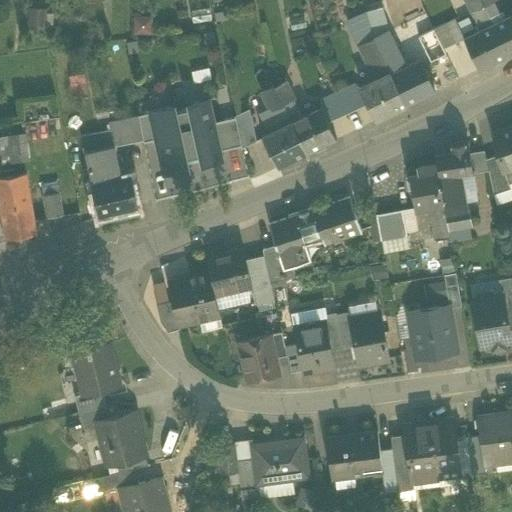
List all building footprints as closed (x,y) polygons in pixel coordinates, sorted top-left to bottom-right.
[(471,12),(484,6),(481,0),(464,0),(470,12),(471,12)] [(494,1),(484,6),(493,23),(502,19),(494,1)] [(480,30),(493,23),(484,6),(471,12),(480,30)] [(47,8),(28,7),(28,25),(46,26),(47,8)] [(210,7),(191,10),(193,23),(212,20),(210,7)] [(511,14),(502,19),(493,23),(508,55),(511,53),(511,14)] [(152,15),(134,15),(134,34),(152,34),(152,15)] [(348,21),(357,39),(367,35),(358,17),(348,21)] [(455,18),(446,23),(456,43),(464,38),(455,18)] [(446,23),(433,29),(443,49),(456,43),(446,23)] [(479,69),(508,55),(493,23),(480,30),(464,38),(479,69)] [(429,56),(443,49),(433,29),(432,27),(418,34),(429,56)] [(396,49),(387,31),(373,38),(364,43),(362,38),(357,41),(368,62),(382,55),(396,49)] [(420,59),(405,67),(396,49),(382,55),(406,105),(435,91),(420,59)] [(377,119),(406,105),(382,55),(368,62),(374,76),(381,78),(361,88),(377,119)] [(209,66),(191,70),(193,83),(212,79),(209,66)] [(275,86),(283,103),(295,97),(287,80),(275,86)] [(71,84),(72,93),(87,91),(86,82),(71,84)] [(354,83),(335,92),(346,113),(365,105),(354,83)] [(261,91),(269,109),(270,110),(283,103),(275,86),(274,85),(261,91)] [(332,120),(346,113),(335,92),(321,99),(332,120)] [(213,121),(208,99),(188,104),(189,109),(176,112),(175,105),(150,110),(150,112),(156,139),(164,173),(189,167),(187,158),(199,155),(201,163),(222,158),(220,151),(213,121)] [(292,121),(283,103),(270,110),(269,109),(264,112),(273,130),(273,131),(292,121)] [(321,107),(292,121),(307,153),(336,139),(321,107)] [(242,146),(242,147),(256,141),(249,108),(235,115),(235,117),(242,146)] [(144,142),(156,139),(150,112),(138,115),(143,140),(144,142)] [(114,144),(114,145),(143,140),(138,115),(109,121),(110,128),(111,128),(114,144)] [(220,151),(242,146),(235,117),(213,121),(220,151)] [(307,153),(292,121),(273,131),(273,130),(262,135),(278,167),(307,153)] [(494,133),(498,145),(500,153),(498,154),(506,179),(508,178),(511,177),(511,126),(494,133)] [(81,135),(85,151),(114,144),(111,128),(110,128),(81,135)] [(26,133),(0,136),(0,137),(2,154),(4,163),(29,160),(26,133)] [(435,151),(437,163),(443,197),(463,194),(459,175),(473,173),(473,172),(470,152),(468,141),(449,144),(450,149),(435,151)] [(85,151),(99,215),(138,206),(131,175),(121,177),(114,145),(114,144),(85,151)] [(473,172),(488,170),(485,158),(484,150),(470,152),(473,172)] [(498,154),(485,158),(488,170),(489,170),(493,193),(510,187),(508,178),(506,179),(498,154)] [(444,204),(443,197),(437,163),(417,166),(418,172),(409,174),(415,206),(415,209),(431,206),(444,204)] [(473,173),(459,175),(463,194),(464,203),(477,200),(473,173)] [(0,178),(0,196),(13,194),(15,209),(18,208),(19,219),(33,217),(26,174),(0,178)] [(510,187),(493,193),(496,205),(511,199),(511,177),(508,178),(510,187)] [(43,194),(47,217),(70,213),(66,190),(43,194)] [(34,219),(33,217),(19,219),(18,208),(15,209),(13,194),(0,196),(0,207),(6,239),(37,234),(34,219)] [(446,213),(449,230),(470,226),(472,226),(469,205),(465,206),(464,203),(463,194),(443,197),(444,204),(446,213)] [(350,196),(313,208),(322,236),(324,244),(362,232),(350,196)] [(431,206),(432,216),(446,213),(444,204),(431,206)] [(415,206),(402,209),(406,232),(419,230),(415,209),(415,206)] [(305,242),(322,236),(313,208),(296,214),(305,242)] [(376,213),(381,239),(407,235),(406,232),(402,209),(376,213)] [(436,239),(450,237),(449,230),(446,213),(432,216),(436,239)] [(311,259),(305,242),(296,214),(269,224),(276,245),(283,268),(292,265),(311,259)] [(381,242),(375,214),(369,215),(374,243),(381,242)] [(470,226),(449,230),(450,237),(451,241),(472,238),(470,226)] [(407,235),(381,239),(384,253),(410,249),(407,235)] [(263,249),(264,255),(270,282),(296,278),(292,265),(283,268),(276,245),(263,249)] [(207,258),(211,272),(216,294),(250,286),(252,286),(246,259),(244,250),(207,258)] [(252,286),(270,282),(264,255),(246,259),(252,286)] [(454,271),(452,257),(439,259),(442,274),(454,271)] [(384,264),(370,266),(373,280),(387,277),(384,264)] [(219,308),(216,294),(211,272),(167,282),(172,301),(177,324),(178,324),(205,318),(220,315),(219,308)] [(449,305),(450,308),(461,305),(456,273),(444,275),(449,305)] [(511,280),(511,277),(498,279),(501,294),(502,294),(509,330),(511,329),(511,280)] [(153,282),(156,304),(169,301),(164,280),(153,282)] [(254,303),(254,304),(258,303),(274,299),(270,282),(252,286),(250,286),(254,300),(250,301),(250,303),(254,303)] [(250,286),(216,294),(219,308),(250,301),(254,300),(250,286)] [(492,345),(493,350),(505,348),(504,343),(511,341),(509,330),(502,294),(501,294),(493,296),(489,293),(478,295),(475,299),(473,299),(481,347),(492,345)] [(276,307),(274,299),(258,303),(259,311),(276,307)] [(172,301),(169,301),(156,304),(161,322),(168,332),(179,328),(178,324),(177,324),(172,301)] [(349,311),(351,318),(377,313),(375,301),(348,306),(349,311)] [(413,336),(416,358),(457,351),(450,308),(449,305),(408,312),(413,336)] [(292,312),(295,326),(325,321),(324,314),(326,314),(325,306),(292,312)] [(349,311),(337,313),(341,338),(341,339),(353,337),(350,318),(351,318),(349,311)] [(329,340),(341,338),(337,313),(337,312),(326,314),(324,314),(325,321),(326,321),(329,340)] [(355,345),(358,365),(389,359),(381,312),(377,313),(351,318),(350,318),(353,337),(355,345)] [(413,336),(408,312),(394,315),(398,338),(413,336)] [(223,325),(220,315),(205,318),(207,329),(223,325)] [(303,370),(303,372),(334,366),(331,350),(329,340),(326,321),(325,321),(295,326),(298,343),(303,370)] [(275,358),(287,355),(285,346),(282,332),(270,334),(275,358)] [(239,341),(248,380),(279,373),(275,358),(270,334),(239,341)] [(353,337),(341,339),(343,348),(355,345),(353,337)] [(331,350),(343,348),(341,339),(341,338),(329,340),(331,350)] [(83,392),(84,394),(103,389),(120,384),(109,342),(72,352),(83,392)] [(298,343),(285,346),(287,355),(291,372),(303,370),(298,343)] [(75,395),(79,411),(107,404),(103,389),(84,394),(83,392),(75,395)] [(109,415),(107,404),(79,411),(82,423),(96,420),(96,419),(109,415)] [(106,460),(107,462),(116,459),(122,458),(145,452),(146,452),(135,409),(109,415),(96,419),(96,420),(103,446),(108,445),(112,458),(106,460)] [(511,450),(511,411),(479,416),(481,435),(484,454),(511,450)] [(410,463),(411,463),(435,460),(436,470),(438,470),(458,467),(453,420),(405,426),(406,434),(408,446),(410,463)] [(327,438),(331,477),(334,477),(355,474),(382,471),(383,471),(380,449),(378,431),(327,438)] [(391,436),(392,448),(408,446),(406,434),(391,436)] [(467,437),(472,474),(487,472),(486,464),(485,464),(484,454),(481,435),(467,437)] [(234,444),(237,461),(255,459),(253,445),(252,439),(234,441),(234,444)] [(255,459),(257,481),(293,477),(307,475),(302,439),(253,445),(255,459)] [(218,446),(221,472),(238,470),(237,461),(234,444),(218,446)] [(103,446),(106,460),(112,458),(108,445),(103,446)] [(408,446),(392,448),(397,491),(414,489),(413,481),(411,463),(410,463),(408,446)] [(385,493),(397,491),(392,448),(380,449),(383,471),(382,471),(385,493)] [(485,464),(486,464),(511,460),(511,450),(484,454),(485,464)] [(117,463),(119,471),(135,467),(148,464),(145,452),(122,458),(123,462),(117,463)] [(119,471),(117,463),(116,459),(107,462),(85,467),(88,479),(94,477),(119,471)] [(238,470),(240,490),(258,487),(257,481),(255,459),(237,461),(238,470)] [(439,477),(438,470),(436,470),(435,460),(411,463),(413,481),(439,477)] [(139,483),(135,467),(119,471),(94,477),(98,493),(120,487),(139,483)] [(438,470),(439,477),(459,475),(458,467),(438,470)] [(355,474),(334,477),(335,488),(356,486),(355,474)] [(439,477),(413,481),(414,489),(460,483),(459,475),(439,477)] [(98,493),(94,477),(88,479),(65,484),(68,500),(98,493)] [(120,487),(126,511),(168,511),(160,477),(139,483),(120,487)] [(258,487),(240,490),(241,500),(295,493),(293,477),(257,481),(258,487)] [(318,492),(300,486),(294,504),(312,510),(318,492)] [(414,489),(397,491),(399,502),(416,500),(414,489)] [(417,511),(416,500),(399,502),(400,511),(417,511)]
